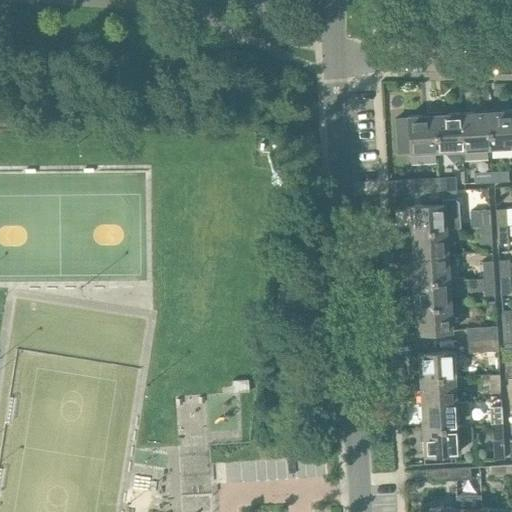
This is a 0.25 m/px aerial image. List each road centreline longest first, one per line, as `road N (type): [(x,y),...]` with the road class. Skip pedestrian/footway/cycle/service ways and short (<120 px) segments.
road 1 (tertiary): [(359,511),(331,64)]
road 2 (residential): [(331,64),(511,66)]
